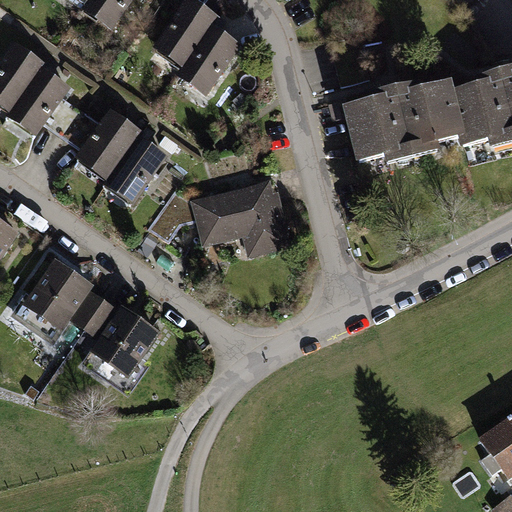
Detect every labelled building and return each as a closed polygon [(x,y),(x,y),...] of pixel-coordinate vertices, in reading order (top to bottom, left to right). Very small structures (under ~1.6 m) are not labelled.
[(92,0),(90,4),(87,10),(115,29),(134,0),(92,0)] [(188,67),(216,27),(220,21),(191,0),(159,46),(188,67)] [(216,27),(188,67),(183,74),(209,92),(242,45),(216,27)] [(0,106),(12,115),(42,70),(45,65),(17,46),(0,71),(0,106)] [(467,83),(449,88),(460,137),(462,145),(486,140),(487,148),(511,142),(511,66),(465,77),(467,83)] [(42,70),(12,115),(9,119),(37,138),(70,89),(42,70)] [(434,143),(460,137),(449,88),(447,82),(412,90),(411,85),(369,95),(370,101),(337,108),(350,165),(378,159),(380,167),(437,154),(434,143)] [(109,182),(139,138),(143,132),(111,110),(77,160),(109,182)] [(139,138),(109,182),(106,186),(134,205),(167,157),(139,138)] [(188,208),(175,198),(150,234),(170,248),(181,232),(196,229),(201,252),(244,243),(248,263),(289,254),(277,201),(268,203),(266,191),(188,208)] [(0,264),(21,234),(0,219),(0,264)] [(83,336),(102,308),(89,299),(95,290),(51,259),(16,311),(58,339),(67,326),(83,336)] [(102,308),(83,336),(95,344),(87,356),(126,383),(158,336),(118,309),(114,316),(102,308)] [(511,420),(480,443),(510,485),(511,483),(511,420)] [(511,511),(511,498),(493,511),(511,511)]
